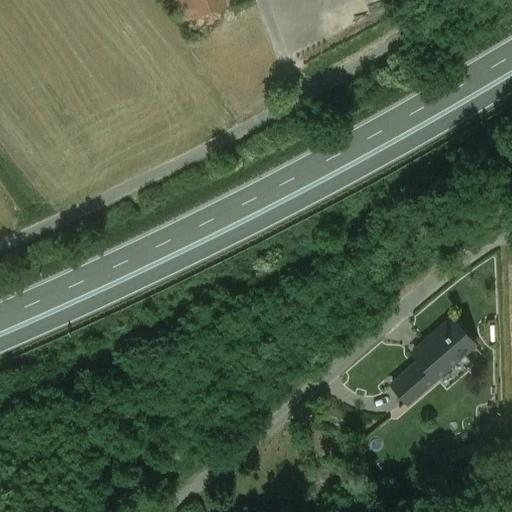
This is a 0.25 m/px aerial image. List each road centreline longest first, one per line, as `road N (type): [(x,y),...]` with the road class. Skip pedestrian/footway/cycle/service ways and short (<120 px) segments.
road 1 (trunk): [(511,44),(320,159),(0,307)]
road 2 (trunk): [(0,345),(226,240),(511,83)]
road 3 (unclassified): [(469,0),(163,170),(0,247)]
road 4 (unclassified): [(168,511),(455,266),(511,237)]
